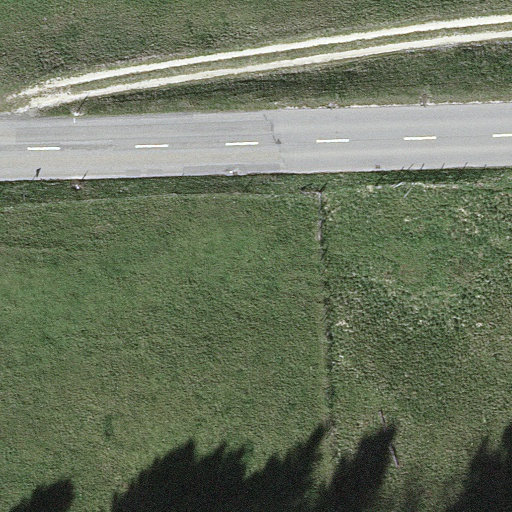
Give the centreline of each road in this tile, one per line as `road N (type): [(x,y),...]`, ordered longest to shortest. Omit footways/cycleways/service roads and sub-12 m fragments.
road 1 (track): [(0,109),(91,83),(511,25)]
road 2 (primary): [(0,148),(511,134)]
